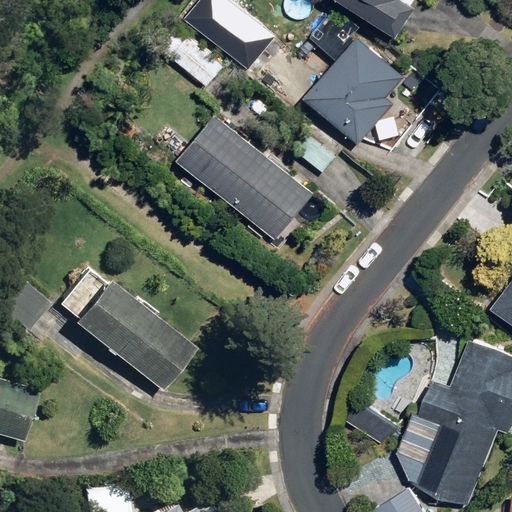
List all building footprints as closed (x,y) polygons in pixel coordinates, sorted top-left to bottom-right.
[(353,0),(401,32),(421,0),(420,0),(353,0)] [(306,91),(362,140),(399,98),(391,91),(408,71),(361,29),(357,35),(353,32),(362,23),(350,13),(341,23),(330,13),(313,34),(338,56),(306,91)] [(173,52),(209,82),(225,63),(189,33),(173,52)] [(246,59),(262,71),(278,49),(262,37),(246,59)] [(180,153),(276,236),(317,188),(221,106),(180,153)] [(297,144),(325,169),(339,153),(311,128),(297,144)] [(73,314),(162,388),(197,344),(109,271),(73,314)] [(2,304),(28,327),(52,300),(25,277),(2,304)] [(511,278),(494,302),(511,315),(511,278)] [(413,479),(468,502),(501,425),(511,429),(511,347),(476,332),(455,382),(437,375),(423,410),(417,408),(401,448),(413,479)] [(0,429),(24,437),(40,384),(0,371),(0,429)] [(350,417),(386,443),(399,425),(355,394),(350,417)] [(393,410),(401,415),(409,402),(401,398),(393,410)] [(86,486),(89,511),(130,511),(127,482),(86,486)] [(375,506),(378,511),(428,511),(411,484),(375,506)] [(203,511),(195,497),(180,506),(177,501),(157,511),(203,511)]
